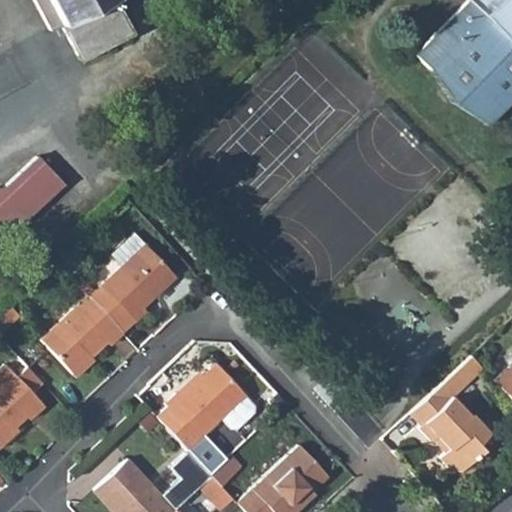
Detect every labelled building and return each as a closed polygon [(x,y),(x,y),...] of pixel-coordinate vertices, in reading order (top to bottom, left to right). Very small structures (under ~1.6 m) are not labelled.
[(67,65),(127,31),(112,0),(32,0),(48,29),(67,65)] [(511,0),(459,0),(411,50),(428,66),(447,100),(481,120),(511,87),(511,0)] [(0,237),(57,183),(30,154),(0,182),(0,237)] [(120,237),(97,260),(107,271),(130,248),(120,237)] [(171,271),(140,239),(130,248),(107,271),(86,291),(120,327),(142,306),(139,302),(171,271)] [(40,336),(71,369),(105,336),(108,339),(121,328),(120,327),(86,291),(40,336)] [(0,326),(17,311),(6,301),(0,306),(0,326)] [(428,439),(431,437),(442,449),(436,455),(448,468),(460,467),(481,446),(476,440),(487,430),(470,411),(467,414),(450,395),(478,367),(467,355),(433,387),(407,412),(418,424),(415,426),(428,439)] [(511,357),(503,366),(501,364),(487,377),(511,403),(511,357)] [(0,443),(12,432),(9,428),(25,413),(28,417),(43,403),(31,389),(42,379),(26,362),(15,372),(3,360),(0,363),(0,443)] [(241,392),(211,360),(176,393),(172,389),(161,400),(194,436),(219,413),(240,393),(241,392)] [(360,405),(368,398),(357,387),(351,393),(350,394),(351,396),(360,405)] [(240,393),(219,413),(228,422),(234,423),(249,408),(249,402),(240,393)] [(487,451),(497,441),(487,430),(476,440),(481,446),(487,451)] [(271,511),(272,511),(286,511),(311,491),(307,487),(321,473),(295,443),(233,500),(243,511),(271,511)] [(206,472),(187,451),(174,463),(196,486),(208,474),(206,472)] [(239,463),(228,451),(206,472),(208,474),(217,483),(239,463)] [(167,511),(171,509),(181,499),(158,473),(147,483),(124,458),(92,488),(112,509),(114,511),(167,511)] [(217,483),(208,474),(196,486),(217,508),(229,496),(217,483)]
